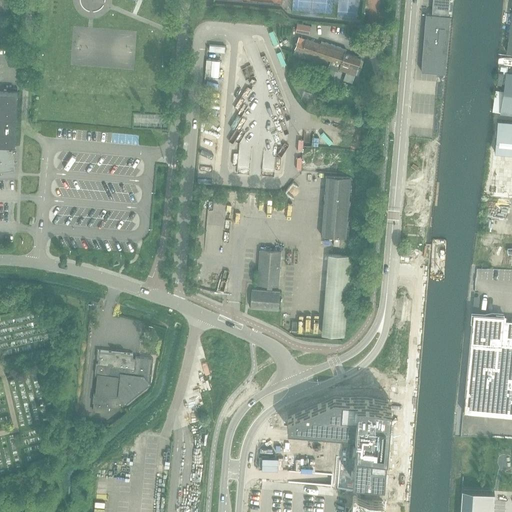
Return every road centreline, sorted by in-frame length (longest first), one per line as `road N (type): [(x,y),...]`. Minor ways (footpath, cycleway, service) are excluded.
road 1 (tertiary): [(387,289),(411,0)]
road 2 (residential): [(293,380),(271,346),(211,316),(39,262)]
road 3 (tertiary): [(293,380),(238,414),(227,440),(220,511)]
road 4 (tertiary): [(301,394),(354,370),(373,351),(385,330),(387,289)]
road 5 (tertiary): [(237,511),(253,427),(301,394)]
road 6 (tertiary): [(387,289),(359,347),(293,380)]
